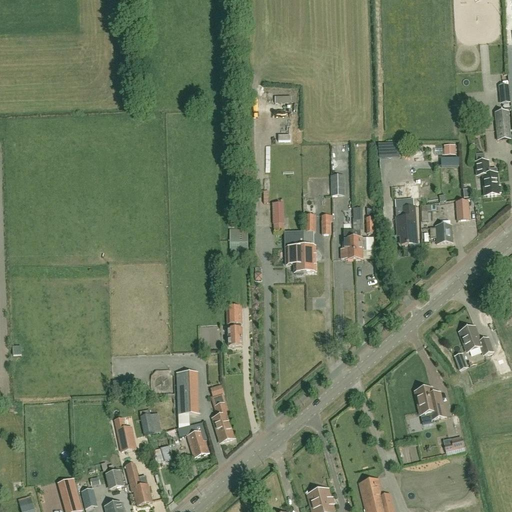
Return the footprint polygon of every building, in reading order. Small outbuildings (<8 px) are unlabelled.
[(499,105),(510,105),(509,87),(498,88),(499,105)] [(498,142),(511,141),(508,114),(495,115),(498,142)] [(446,157),(458,158),(458,146),(446,146),(446,157)] [(381,164),(390,164),(390,149),(381,149),(381,164)] [(478,164),(476,164),(477,178),(483,177),(485,198),(498,197),(498,195),(501,195),(501,187),(498,188),(497,175),(496,170),(489,171),(488,163),(486,163),(478,164)] [(344,198),(344,178),(331,178),(332,198),(344,198)] [(315,181),(314,190),(319,190),(319,194),(330,195),(331,183),(315,181)] [(408,200),(407,188),(398,189),(398,201),(408,200)] [(414,200),(410,201),(395,202),(397,233),(400,233),(401,247),(409,246),(409,245),(417,245),(414,209),(414,200)] [(284,204),(273,205),(274,225),(274,233),(285,232),(284,216),(284,204)] [(468,204),(457,204),(458,222),(469,222),(468,204)] [(431,208),(423,208),(421,208),(422,223),(428,223),(428,213),(431,213),(431,208)] [(353,210),(353,232),(354,262),(363,262),(363,253),(367,253),(366,240),(361,240),(361,232),(363,232),(362,210),(353,210)] [(315,234),(316,218),(305,217),(304,234),(315,234)] [(322,218),(322,223),(322,237),(330,237),(330,223),(332,223),(332,218),(322,218)] [(437,246),(453,245),(452,227),(436,228),(437,246)] [(247,264),(247,254),(247,231),(230,231),(230,254),(239,254),(239,264),(247,264)] [(353,232),(344,232),(344,251),(341,251),(342,261),(346,261),(346,262),(354,262),(353,232)] [(303,275),(305,275),(305,249),(304,234),(296,234),(296,248),(293,248),(294,250),(285,251),(286,267),(294,267),(294,275),(296,275),(296,277),(303,277),(303,275)] [(305,275),(316,274),(315,248),(305,249),(305,275)] [(376,293),(383,289),(380,283),(372,286),(376,293)] [(511,318),(511,301),(498,308),(506,322),(511,318)] [(241,326),(242,326),(241,310),(227,310),(228,326),(229,326),(229,331),(228,331),(229,348),(243,348),(242,331),(241,331),(241,326)] [(485,357),(492,354),(487,341),(480,344),(474,329),(460,335),(467,354),(482,349),(485,357)] [(471,369),(469,363),(461,366),(463,372),(471,369)] [(177,376),(178,417),(199,416),(197,375),(177,376)] [(445,420),(441,405),(439,394),(432,396),(431,391),(416,394),(422,418),(431,415),(433,422),(445,420)] [(234,441),(228,422),(227,417),(228,417),(222,396),(211,399),(217,418),(213,420),(220,445),(234,441)] [(144,437),(162,433),(159,416),(151,417),(150,412),(140,414),(141,419),(144,437)] [(121,454),(136,451),(132,429),(125,431),(123,421),(115,422),(121,454)] [(187,437),(204,432),(202,424),(185,429),(177,431),(179,439),(187,438),(187,437)] [(205,432),(188,438),(195,460),(208,456),(204,443),(208,442),(205,432)] [(451,441),(452,446),(444,448),(446,456),(464,452),(462,439),(451,441)] [(164,464),(161,451),(153,453),(157,466),(164,464)] [(137,508),(153,504),(148,487),(145,488),(143,479),(138,480),(135,467),(126,469),(132,494),(134,494),(137,508)] [(124,489),(120,473),(105,477),(109,493),(124,489)] [(391,511),(388,496),(383,497),(379,481),(359,486),(365,511),(391,511)] [(311,511),(333,511),(328,491),(307,497),(311,511)] [(94,511),(93,509),(97,508),(93,492),(82,494),(86,511),(85,511),(94,511)] [(65,511),(81,511),(77,495),(62,499),(65,511)] [(62,498),(49,501),(50,507),(63,504),(62,498)]
